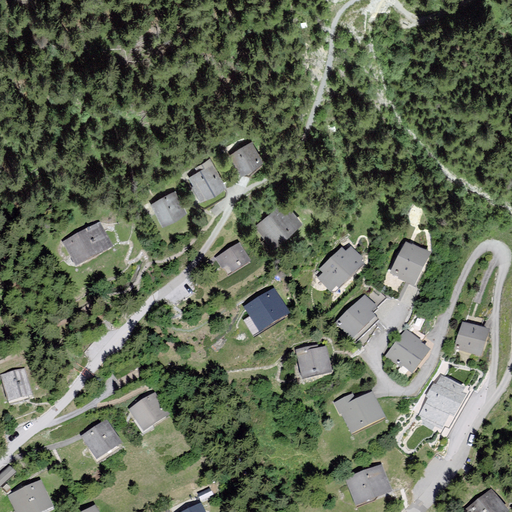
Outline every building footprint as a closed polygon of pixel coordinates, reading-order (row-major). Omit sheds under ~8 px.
[(252,143),(226,157),(238,177),(264,163),(252,143)] [(213,165),(187,179),(199,202),(226,188),(213,165)] [(174,190),(148,205),(162,230),(188,216),(174,190)] [(284,202),(254,227),(272,249),(303,224),(284,202)] [(98,222),(63,242),(77,266),(112,246),(98,222)] [(407,240),(390,272),(414,285),(431,253),(407,240)] [(240,242),(215,257),(222,268),(225,266),(230,273),(251,260),(240,242)] [(342,247),(319,269),(322,273),(317,278),(330,292),(336,286),(338,288),(364,263),(361,260),(363,258),(351,246),(346,251),(342,247)] [(273,287),(244,306),(260,332),(290,313),(273,287)] [(364,294),(335,321),(352,339),(377,315),(374,313),(379,309),(364,294)] [(463,321),(454,347),(482,356),(490,330),(463,321)] [(405,330),(386,354),(411,373),(430,349),(405,330)] [(317,345),(296,350),(302,377),(332,371),(326,346),(318,348),(317,345)] [(24,367),(0,374),(9,401),(32,394),(24,367)] [(465,387),(442,374),(436,384),(433,382),(423,400),(427,402),(420,414),(443,427),(450,413),(454,415),(467,394),(463,392),(465,387)] [(352,393),(335,402),(352,434),(385,417),(371,392),(355,401),(352,393)] [(155,393),(129,408),(142,430),(168,415),(155,393)] [(106,419),(82,435),(97,458),(121,442),(106,419)] [(380,463),(345,477),(356,506),(392,491),(380,463)] [(10,465),(0,474),(0,485),(16,472),(10,465)] [(40,480),(7,496),(15,511),(38,511),(53,505),(40,480)] [(467,511),(505,511),(509,509),(492,488),(465,509),(467,511)] [(206,511),(201,503),(182,511),(206,511)]
